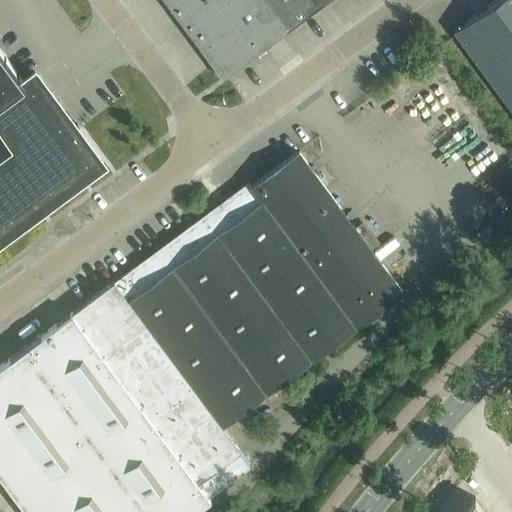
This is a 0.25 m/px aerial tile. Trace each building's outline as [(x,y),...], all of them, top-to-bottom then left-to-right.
[(325,3),(323,0),(164,0),(222,78),(287,30),(287,29),(325,3)] [(511,0),(495,0),(454,31),(511,108),(511,0)] [(0,240),(102,164),(35,74),(23,83),(0,51),(0,240)] [(208,494),(250,463),(221,425),(403,291),(347,217),(299,152),(253,186),(249,180),(200,217),(0,366),(0,475),(27,511),(192,511),(211,498),(208,494)] [(485,511),(475,497),(462,511),(485,511)]
